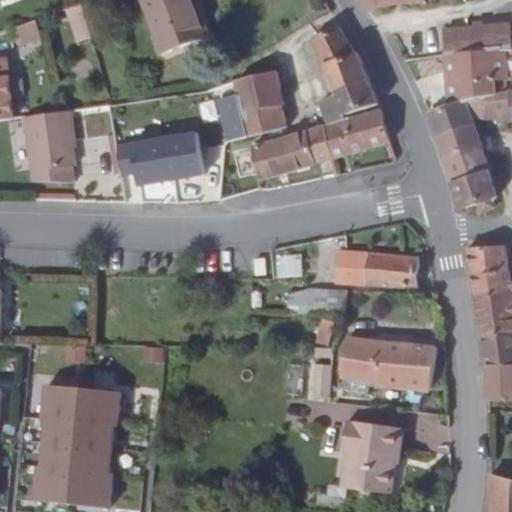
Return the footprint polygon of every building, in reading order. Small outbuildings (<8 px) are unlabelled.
[(101,31),(91,0),(85,0),(76,3),(84,35),(101,31)] [(202,38),(188,0),(139,0),(159,53),(202,38)] [(36,38),(32,20),(12,27),(17,45),(36,38)] [(333,29),(307,37),(327,89),(362,78),(352,52),(348,54),(333,29)] [(508,34),(444,34),(446,55),(502,49),(511,49),(511,32),(509,32),(508,34)] [(483,75),(505,73),(502,49),(446,55),(450,108),(464,103),(485,95),(483,75)] [(0,120),(11,119),(2,57),(0,57),(0,120)] [(272,73),(229,82),(232,95),(237,114),(275,106),(278,105),(272,73)] [(327,89),(337,117),(373,106),(362,78),(327,89)] [(511,92),(485,95),(464,103),(470,121),(510,123),(511,92)] [(214,99),(225,141),(242,137),(237,114),(232,95),(214,99)] [(446,110),(435,114),(427,117),(437,138),(473,128),(470,121),(464,103),(450,108),(446,110)] [(281,128),(275,106),(237,114),(242,137),(281,128)] [(388,141),(375,110),(319,127),(329,159),(388,141)] [(69,141),(65,112),(53,113),(17,118),(28,189),(69,184),(66,167),(70,167),(67,141),(69,141)] [(247,149),(255,181),(329,159),(319,127),(285,138),(247,149)] [(478,146),(473,128),(437,138),(445,158),(477,148),(478,146)] [(196,134),(115,146),(120,177),(133,175),(135,190),(203,179),(196,134)] [(485,172),(477,148),(445,158),(451,182),(485,172)] [(493,198),(485,172),(451,182),(457,207),(472,204),(474,212),(487,209),(485,201),(493,198)] [(511,278),(509,279),(504,247),(503,241),(466,247),(473,293),(510,290),(511,296),(511,295),(511,278)] [(405,254),(335,251),(333,281),(417,286),(417,283),(417,247),(405,247),(405,254)] [(259,256),(259,272),(269,272),(269,257),(259,256)] [(275,279),(301,279),(300,257),(275,258),(275,279)] [(285,306),(334,307),(336,286),(286,283),(285,306)] [(511,295),(511,296),(510,290),(473,293),(481,337),(511,332),(511,295)] [(329,318),(328,313),(317,313),(317,334),(328,335),(329,318)] [(345,329),(339,368),(343,369),(368,374),(427,385),(433,342),(345,329)] [(511,332),(481,337),(484,364),(511,363),(511,332)] [(65,361),(84,360),(83,346),(64,347),(65,361)] [(141,362),(162,363),(163,347),(142,346),(141,362)] [(312,356),(310,386),(327,388),(330,357),(312,356)] [(511,363),(484,364),(483,399),(511,404),(511,363)] [(340,383),(365,387),(368,374),(343,369),(340,383)] [(107,404),(33,398),(25,509),(63,511),(99,511),(102,479),(93,478),(96,434),(105,434),(107,404)] [(400,460),(393,458),(399,423),(351,414),(345,447),(355,448),(349,483),(393,491),(400,460)] [(403,460),(408,425),(399,423),(393,458),(400,460),(403,460)] [(345,447),(339,482),(349,483),(355,448),(345,447)] [(511,511),(511,481),(498,478),(499,511),(511,511)]
